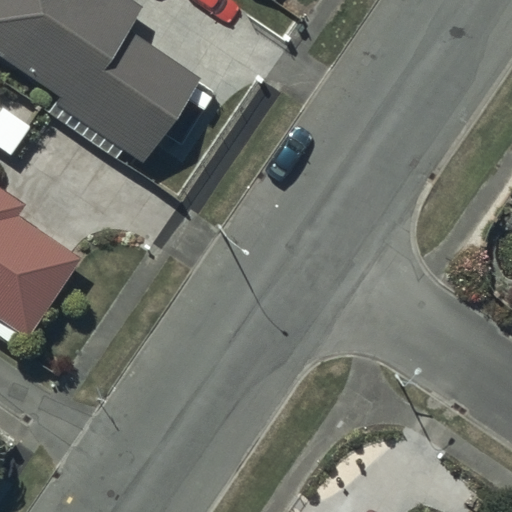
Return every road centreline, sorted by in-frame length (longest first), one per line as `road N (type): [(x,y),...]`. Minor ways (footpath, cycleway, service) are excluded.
road 1 (unclassified): [(297,254),(469,0)]
road 2 (unclassified): [(145,488),(297,254)]
road 3 (residential): [(297,254),(511,399)]
road 4 (residential): [(145,488),(0,387)]
